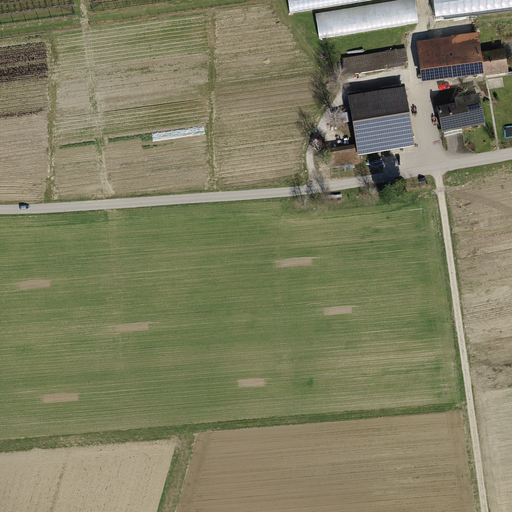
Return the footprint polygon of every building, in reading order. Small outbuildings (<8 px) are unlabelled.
[(290,0),(293,12),(375,0),(290,0)] [(320,12),(322,36),(422,24),(419,0),(320,12)] [(511,0),(436,0),(438,17),(511,8),(511,0)] [(418,44),(419,52),(454,47),(455,55),(471,53),(469,44),(454,46),(453,39),(418,44)] [(454,47),(419,52),(423,81),(486,73),(486,76),(508,73),(505,52),(480,55),(478,43),(469,44),(471,53),(455,55),(454,47)] [(405,50),(343,60),(346,76),(408,66),(405,50)] [(405,91),(350,101),(358,146),(326,151),(329,170),(361,164),(360,157),(415,148),(405,91)] [(456,110),(440,112),(444,140),(488,132),(482,98),(455,102),(456,110)]
